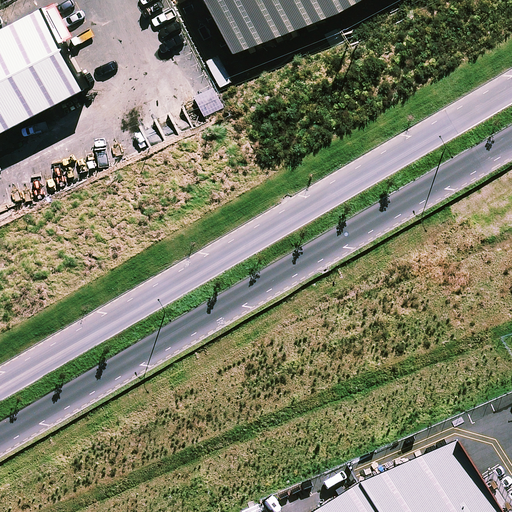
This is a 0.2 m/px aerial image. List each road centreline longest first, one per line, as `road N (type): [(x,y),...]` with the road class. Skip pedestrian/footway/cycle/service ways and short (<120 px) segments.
road 1 (secondary): [(0,393),(511,92)]
road 2 (secondary): [(511,139),(0,434)]
